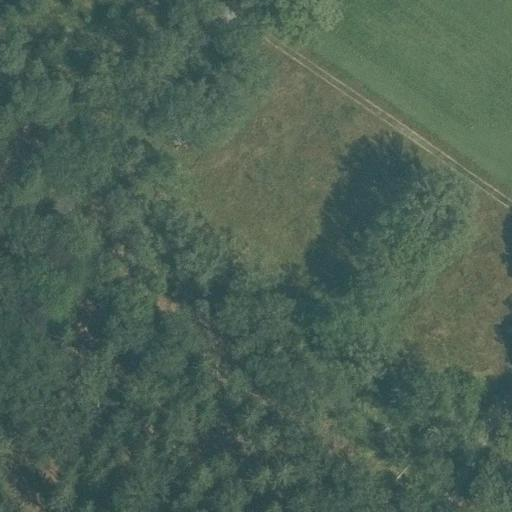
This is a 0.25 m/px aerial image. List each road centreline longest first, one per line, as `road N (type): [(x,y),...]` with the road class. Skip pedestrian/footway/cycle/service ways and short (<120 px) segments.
road 1 (track): [(202,0),(511,218)]
road 2 (unclassified): [(0,292),(231,0)]
